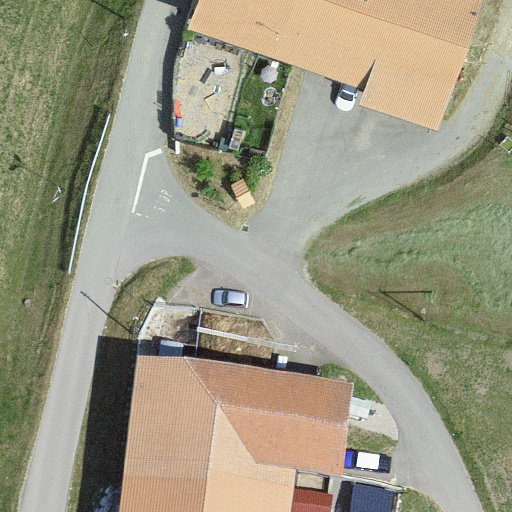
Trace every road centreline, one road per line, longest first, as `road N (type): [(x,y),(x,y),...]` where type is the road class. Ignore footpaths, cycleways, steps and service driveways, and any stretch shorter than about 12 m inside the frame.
road 1 (unclassified): [(465,511),(397,385),(357,345),(256,275),(112,201)]
road 2 (unclassified): [(49,511),(112,201)]
road 3 (unclassified): [(112,201),(171,0)]
